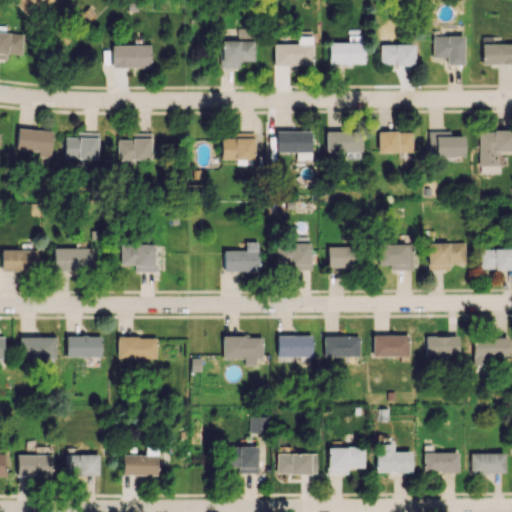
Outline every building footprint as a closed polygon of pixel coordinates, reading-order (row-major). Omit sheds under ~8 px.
[(38,0),(10,0),(24,14),(38,0)] [(22,33),(0,32),(0,58),(5,59),(5,54),(20,54),(22,33)] [(272,65),(311,65),(311,36),(295,36),(295,44),(272,44),(272,65)] [(461,36),(431,36),(430,57),(445,57),(445,64),(461,64),(461,36)] [(109,45),(110,67),(149,67),(149,44),(141,44),(141,37),(133,38),(133,44),(109,45)] [(254,61),(253,40),(218,41),(218,68),(239,67),(239,61),(254,61)] [(327,64),(362,63),(361,42),(326,43),(327,64)] [(511,64),(511,43),(480,43),(479,64),(511,64)] [(413,44),(378,44),(378,64),(413,64),(413,44)] [(14,149),(37,151),(37,156),(49,157),(51,131),(16,127),(14,149)] [(496,165),(495,152),(511,151),(511,130),(477,131),(477,165),(496,165)] [(274,131),(274,152),(294,152),(294,159),(310,159),(309,131),(274,131)] [(324,131),(324,150),(359,152),(360,133),(324,131)] [(410,131),(376,131),(375,153),(410,153),(410,131)] [(448,136),(448,131),(426,131),(427,156),(462,155),(461,135),(448,136)] [(63,137),(63,158),(78,158),(78,166),(86,166),(86,159),(96,159),(96,132),(76,132),(76,137),(63,137)] [(150,160),(150,133),(131,132),(131,139),(116,139),(115,166),(122,166),(123,159),(150,160)] [(219,159),(253,159),(253,132),(231,133),(231,137),(219,137),(219,159)] [(308,269),(308,236),(291,236),(291,244),(274,244),(274,261),(289,261),(289,269),(308,269)] [(222,271),(257,270),(256,241),(243,242),(244,250),(221,250),(222,271)] [(152,271),(153,244),(118,243),(118,264),(132,264),(132,271),(152,271)] [(375,264),(388,264),(388,269),(411,269),(410,243),(374,244),(375,264)] [(463,243),(425,243),(426,269),(445,269),(445,263),(463,262),(463,243)] [(91,248),(51,247),(51,268),(90,269),(91,248)] [(0,248),(0,270),(33,271),(34,250),(0,248)] [(511,268),(511,248),(477,249),(478,270),(511,268)] [(64,356),(99,356),(100,336),(64,335),(64,356)] [(220,358),(242,358),(242,365),(254,365),(254,358),(260,358),(260,336),(220,335),(220,358)] [(310,335),(275,335),(275,360),(310,361),(310,335)] [(370,335),(371,356),(406,356),(406,335),(370,335)] [(423,356),(456,356),(456,335),(423,336),(423,356)] [(54,336),(18,337),(18,358),(54,358),(54,336)] [(154,358),(155,337),(115,336),(115,358),(154,358)] [(357,356),(357,336),(321,336),(321,357),(357,356)] [(471,361),(507,361),(506,337),(471,337),(471,361)] [(266,416),(247,416),(247,432),(266,433),(266,416)] [(409,472),(409,451),(390,451),(390,443),(373,444),(373,472),(409,472)] [(237,473),(256,473),(255,445),(223,446),(223,467),(236,467),(237,473)] [(120,475),(156,474),(156,446),(143,446),(143,454),(120,455),(120,475)] [(325,447),(325,474),(346,473),(346,467),(362,467),(362,446),(325,447)] [(456,452),(421,452),(421,472),(456,471),(456,452)] [(502,452),(468,453),(468,472),(503,472),(502,452)] [(274,473),(314,474),(314,453),(274,453),(274,473)] [(14,475),(50,476),(50,454),(15,454),(14,475)] [(96,474),(96,454),(63,454),(62,474),(96,474)]
